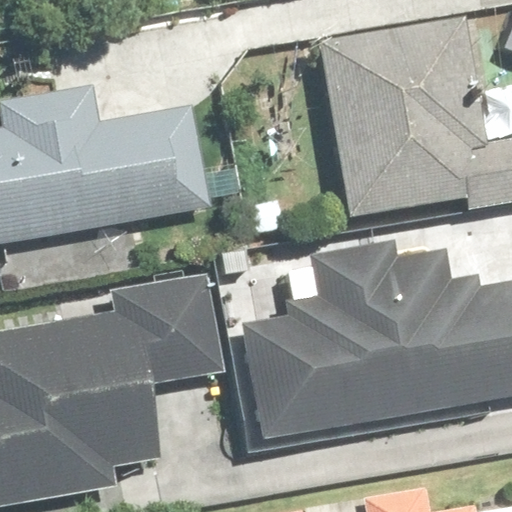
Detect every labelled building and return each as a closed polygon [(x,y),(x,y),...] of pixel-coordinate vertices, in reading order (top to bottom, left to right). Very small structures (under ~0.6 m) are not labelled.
[(511,146),(488,151),(464,16),(321,41),(353,221),(463,202),(465,214),(511,205),(511,146)] [(0,246),(207,210),(189,111),(95,128),(90,97),(5,113),(10,143),(0,144),(0,246)] [(322,277),(288,283),(295,326),(245,335),(263,440),(511,398),(511,289),(483,295),(480,276),(449,281),(445,256),(398,264),(396,249),(320,262),(322,277)] [(114,465),(161,457),(151,395),(224,383),(208,284),(115,299),(119,325),(0,343),(0,504),(117,485),(114,465)] [(432,511),(430,496),(374,504),(374,511),(432,511)]
